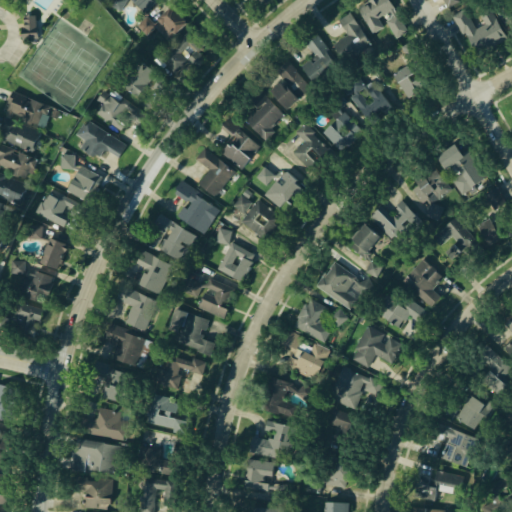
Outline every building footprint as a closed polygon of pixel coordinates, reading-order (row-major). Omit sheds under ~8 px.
[(107,3),(108,0),(155,0),(142,12),(133,2),(135,0),(127,0),(119,11),(107,3)] [(362,0),(393,0),(402,14),(375,30),(359,2),(362,0)] [(461,1),(460,0),(443,0),(448,8),(461,1)] [(145,26),(170,6),(189,29),(165,50),(145,26)] [(485,8),(504,34),(479,52),(460,25),(485,8)] [(354,12),(370,40),(343,56),(327,28),(354,12)] [(34,13),(21,14),(22,27),(19,28),(20,38),(35,37),(34,13)] [(303,66),(314,82),(339,66),(319,35),(307,43),(316,58),(303,66)] [(183,39),(161,57),(174,73),(187,63),(197,73),(207,61),(183,39)] [(134,56),(114,80),(144,104),(171,80),(134,56)] [(262,79),(287,58),(307,81),(283,102),(262,79)] [(392,75),(405,65),(411,75),(396,85),(394,81),(392,75)] [(366,86),(358,75),(343,88),(370,121),(391,105),(372,81),(366,86)] [(105,88),(95,99),(99,103),(92,113),(124,134),(142,112),(105,88)] [(3,115),(8,103),(5,102),(10,91),(47,106),(44,114),(41,113),(34,127),(3,115)] [(377,91),(392,119),(365,134),(350,106),(377,91)] [(240,117),(259,92),(284,110),(264,136),(240,117)] [(363,131),(345,112),(323,132),(342,152),(363,131)] [(214,147),(229,118),(256,133),(241,161),(214,147)] [(0,140),(36,151),(42,129),(4,119),(0,134),(0,140)] [(89,123),(75,147),(90,157),(101,142),(111,151),(118,140),(89,123)] [(305,141),(293,152),(309,170),(330,151),(305,124),(296,132),(305,141)] [(326,125),(349,148),(327,170),(304,147),(326,125)] [(462,138),(487,176),(461,193),(436,155),(462,138)] [(0,142),(0,168),(24,178),(36,157),(0,142)] [(192,173),(207,145),(235,159),(219,188),(192,173)] [(75,155),(61,154),(61,168),(74,168),(75,155)] [(67,188),(82,160),(109,174),(94,202),(67,188)] [(286,162),(313,179),(297,205),(270,188),(286,162)] [(256,177),(266,185),(275,175),(264,167),(256,177)] [(0,172),(0,197),(15,204),(26,183),(0,172)] [(408,196),(433,176),(453,200),(428,220),(408,196)] [(157,212),(148,222),(189,258),(221,210),(180,177),(172,187),(187,202),(172,220),(157,212)] [(32,209),(47,181),(74,195),(59,224),(32,209)] [(496,185),(481,195),(493,214),(508,205),(496,185)] [(253,191),(280,208),(264,234),(237,217),(253,191)] [(370,216),(390,237),(416,213),(402,198),(395,204),(402,212),(393,221),(380,207),(370,216)] [(0,202),(0,223),(3,225),(11,207),(0,202)] [(427,238),(455,217),(474,242),(459,253),(448,238),(435,248),(427,238)] [(342,244),(360,218),(385,236),(369,265),(364,273),(342,244)] [(487,245),(501,240),(493,218),(479,223),(487,245)] [(43,239),(43,225),(28,225),(28,238),(43,239)] [(229,245),(233,232),(220,228),(216,241),(229,245)] [(32,263),(47,234),(74,249),(59,277),(32,263)] [(212,264),(228,236),(255,251),(239,279),(212,264)] [(127,282),(134,251),(164,258),(157,289),(127,282)] [(312,287),(329,259),(355,275),(339,303),(312,287)] [(401,284),(421,259),(445,279),(424,304),(401,284)] [(25,261),(13,260),(12,273),(25,274),(25,261)] [(379,265),(374,278),(364,273),(369,265),(379,265)] [(12,298),(27,270),(54,284),(39,313),(12,298)] [(185,291),(198,297),(203,284),(190,279),(185,291)] [(191,307),(207,279),(233,294),(218,322),(191,307)] [(124,285),(156,292),(149,322),(118,316),(124,285)] [(411,300),(406,308),(386,296),(376,311),(400,327),(409,313),(422,321),(428,311),(411,300)] [(309,298),(293,325),(322,342),(329,330),(318,323),(327,309),(309,298)] [(23,317),(19,332),(33,337),(38,320),(41,320),(44,310),(19,302),(15,315),(23,317)] [(327,315),(335,326),(346,318),(339,307),(327,315)] [(177,343),(189,314),(218,326),(205,355),(177,343)] [(109,321),(140,327),(134,357),(103,351),(109,321)] [(367,324),(349,357),(366,366),(373,353),(390,363),(401,342),(367,324)] [(284,332),(312,342),(309,351),(298,348),(295,358),(275,349),(284,332)] [(489,342),(470,358),(489,371),(507,354),(489,342)] [(160,383),(169,353),(199,362),(189,392),(160,383)] [(103,398),(126,403),(134,373),(97,363),(94,375),(110,379),(108,387),(106,386),(103,398)] [(341,365),(327,397),(354,408),(362,389),(376,395),(382,382),(341,365)] [(273,374),(294,388),(284,418),(242,410),(254,379),(270,385),(273,374)] [(0,378),(0,409),(10,412),(20,382),(0,378)] [(474,429),(442,407),(457,385),(489,406),(474,429)] [(144,420),(171,428),(176,416),(167,408),(170,396),(151,393),(144,420)] [(88,399),(119,403),(116,433),(84,430),(88,399)] [(476,435),(465,466),(436,455),(442,440),(431,436),(437,420),(476,435)] [(135,464),(138,432),(169,435),(166,466),(135,464)] [(242,449),(276,457),(279,444),(249,433),(242,449)] [(76,439),(108,439),(108,470),(76,470),(76,439)] [(320,452),(373,464),(367,498),(323,488),(327,470),(320,452)] [(240,456),(277,464),(269,495),(237,493),(240,456)] [(461,473),(435,468),(433,478),(411,474),(407,496),(434,501),(437,485),(458,489),(461,473)] [(511,485),(511,483),(510,477),(488,485),(494,502),(481,507),(482,511),(496,511),(511,506),(511,493),(502,497),(499,490),(511,485)] [(303,478),(319,478),(317,494),(303,492),(303,478)] [(141,479),(168,482),(155,511),(133,511),(131,511),(141,479)] [(72,480),(110,481),(108,511),(94,511),(71,507),(72,480)] [(355,511),(357,501),(330,497),(325,511),(355,511)] [(408,511),(409,501),(456,502),(455,511),(408,511)]
